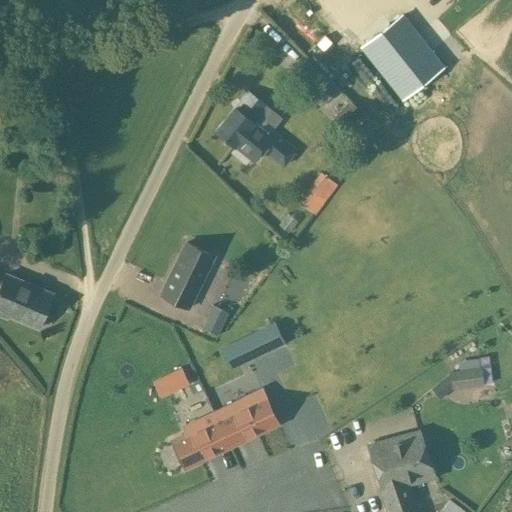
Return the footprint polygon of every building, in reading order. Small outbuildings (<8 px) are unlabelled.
[(419,110),(452,85),(402,18),(364,48),(395,87),(399,85),(419,110)] [(317,95),(331,81),(307,58),(294,72),(317,95)] [(255,162),(264,150),(285,167),(298,150),(273,130),(282,119),(248,92),(217,131),(255,162)] [(350,100),(333,119),(351,135),(368,116),(350,100)] [(298,201),(316,214),(338,183),(321,170),(298,201)] [(213,255),(186,242),(160,293),(188,307),(213,255)] [(0,287),(0,312),(39,327),(53,293),(5,274),(0,287)] [(200,316),(194,330),(213,339),(219,326),(219,325),(200,316)] [(248,360),(284,343),(275,323),(238,340),(248,360)] [(183,365),(153,380),(161,397),(191,382),(183,365)] [(450,372),(452,390),(484,385),(482,367),(450,372)] [(229,444),(229,445),(245,437),(246,440),(280,424),(262,388),(213,411),(214,412),(229,444)] [(171,441),(185,469),(217,454),(216,451),(229,445),(229,444),(214,412),(213,411),(182,426),(186,433),(171,441)] [(367,445),(387,511),(418,511),(410,486),(436,478),(420,428),(367,445)]
